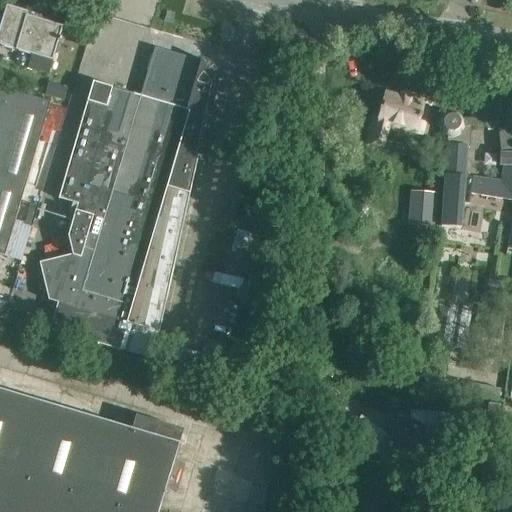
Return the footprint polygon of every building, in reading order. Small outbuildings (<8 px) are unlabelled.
[(33,14),(6,6),(0,27),(0,45),(52,62),(63,27),(32,18),(33,14)] [(94,83),(59,199),(80,205),(78,213),(76,212),(68,237),(73,256),(40,264),(49,301),(59,304),(51,330),(120,350),(127,323),(159,333),(198,157),(213,90),(214,82),(213,76),(211,71),(205,65),(202,63),(197,62),(197,63),(181,58),(182,58),(181,57),(180,59),(173,57),(173,55),(172,55),(172,56),(156,51),(156,50),(155,50),(142,97),(94,83)] [(63,101),(67,88),(48,82),(44,95),(63,101)] [(0,88),(0,256),(4,257),(21,198),(48,102),(0,88)] [(375,119),(368,143),(381,147),(387,123),(424,134),(431,115),(426,114),(430,103),(412,98),(411,101),(386,94),(379,120),(375,119)] [(466,180),(463,204),(471,205),(471,195),(511,201),(511,120),(507,123),(505,119),(509,117),(505,109),(486,111),(486,118),(468,120),(466,148),(469,149),(471,129),(489,128),(489,133),(499,132),(502,156),(500,157),(500,167),(503,167),(500,185),(466,180)] [(466,148),(468,120),(465,121),(461,115),(456,112),(449,111),(443,113),(439,118),(437,126),(439,135),(449,141),(444,228),(462,230),(463,204),(466,180),(465,174),(466,148)] [(412,188),(410,220),(434,222),(436,190),(412,188)] [(27,206),(22,222),(21,224),(31,226),(36,209),(27,206)] [(442,376),(440,390),(456,392),(458,379),(442,376)] [(158,511),(166,489),(177,493),(186,467),(174,463),(179,447),(0,392),(0,511),(158,511)] [(363,416),(350,434),(382,456),(385,452),(403,460),(413,464),(423,440),(452,442),(454,414),(411,411),(410,421),(397,415),(389,434),(363,416)] [(245,434),(246,511),(267,511),(266,434),(245,434)] [(376,511),(377,503),(362,502),(361,511),(376,511)]
